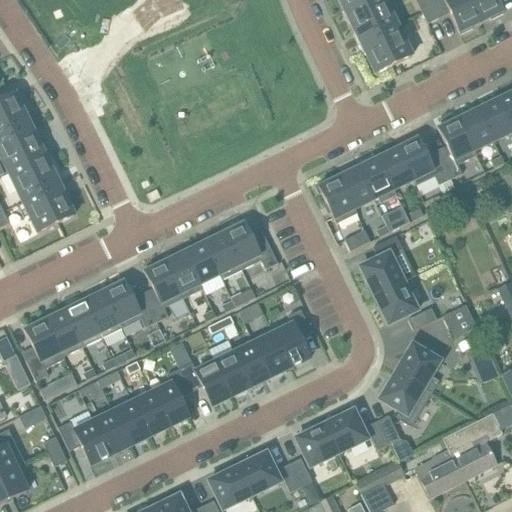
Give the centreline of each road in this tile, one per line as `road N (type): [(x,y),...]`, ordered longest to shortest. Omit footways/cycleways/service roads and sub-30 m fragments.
road 1 (residential): [(66,511),(352,370),(360,339),(275,166)]
road 2 (residential): [(0,0),(77,117),(133,235)]
road 3 (residential): [(511,55),(356,127)]
road 4 (residential): [(275,166),(133,235)]
road 5 (residential): [(133,235),(0,301)]
road 6 (residential): [(297,0),(356,127)]
